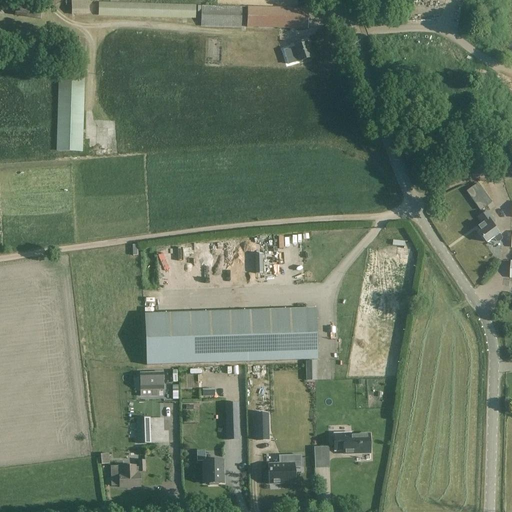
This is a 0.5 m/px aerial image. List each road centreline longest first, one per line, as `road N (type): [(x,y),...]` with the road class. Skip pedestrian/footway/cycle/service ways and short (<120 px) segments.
road 1 (unclassified): [(488,511),(491,339),(412,204),(332,0)]
road 2 (track): [(412,204),(385,217),(0,259)]
